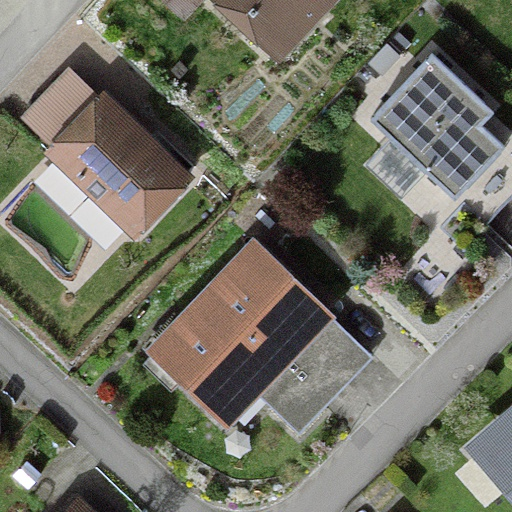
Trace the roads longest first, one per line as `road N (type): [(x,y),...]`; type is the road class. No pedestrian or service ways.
road 1 (residential): [(511,311),(313,511)]
road 2 (residential): [(184,511),(0,324)]
